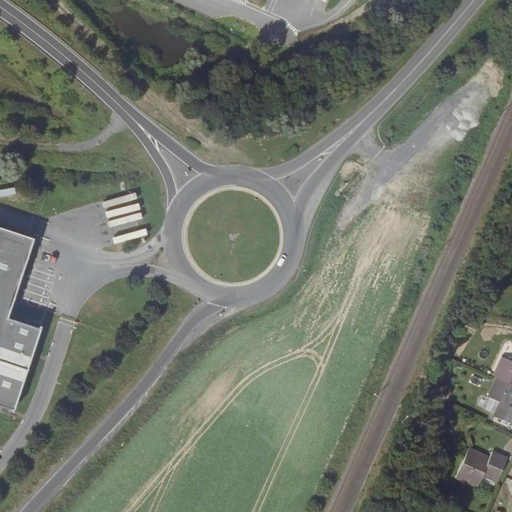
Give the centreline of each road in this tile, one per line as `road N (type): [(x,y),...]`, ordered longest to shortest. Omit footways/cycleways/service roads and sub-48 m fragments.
road 1 (trunk): [(29,511),(199,314),(225,296)]
road 2 (tertiary): [(0,8),(126,110)]
road 3 (tertiary): [(293,231),(305,193),(377,107)]
road 4 (tertiary): [(377,107),(299,166),(250,179)]
road 5 (tertiary): [(377,107),(474,0)]
road 6 (track): [(0,137),(91,145),(126,110)]
road 7 (tertiary): [(227,177),(126,110)]
road 8 (tertiary): [(126,110),(155,150),(176,217)]
